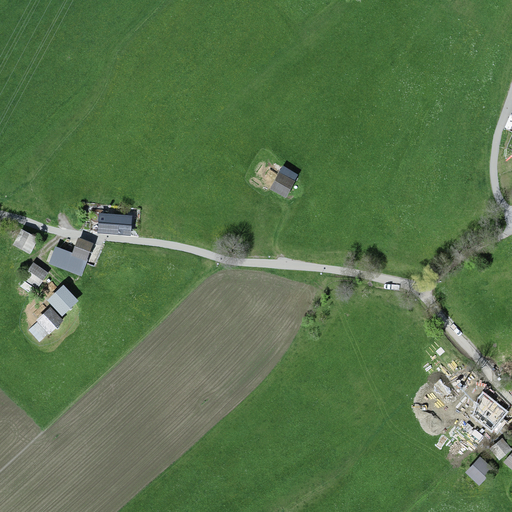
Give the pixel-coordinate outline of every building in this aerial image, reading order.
[(278,170),(267,190),(281,198),(292,178),(278,170)] [(132,215),(104,213),(103,235),(131,236),(132,215)] [(33,241),(16,232),(8,247),(25,256),(33,241)] [(88,247),(74,242),(68,256),(51,250),(44,267),(76,279),(88,247)] [(40,289),(50,272),(35,263),(25,279),(40,289)] [(65,283),(51,296),(65,311),(79,298),(65,283)] [(54,304),(39,318),(51,332),(66,318),(54,304)] [(486,403),(474,417),(488,429),(500,415),(486,403)] [(502,439),(490,449),(499,461),(511,451),(502,439)] [(492,469),(480,458),(465,473),(478,485),(492,469)]
